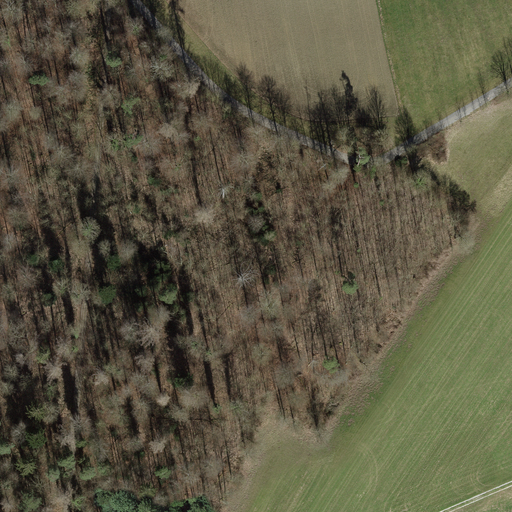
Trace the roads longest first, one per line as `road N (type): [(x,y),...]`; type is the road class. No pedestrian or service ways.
road 1 (track): [(69,511),(106,0)]
road 2 (track): [(511,82),(396,154),(346,161),(249,117),(210,89),(129,0)]
